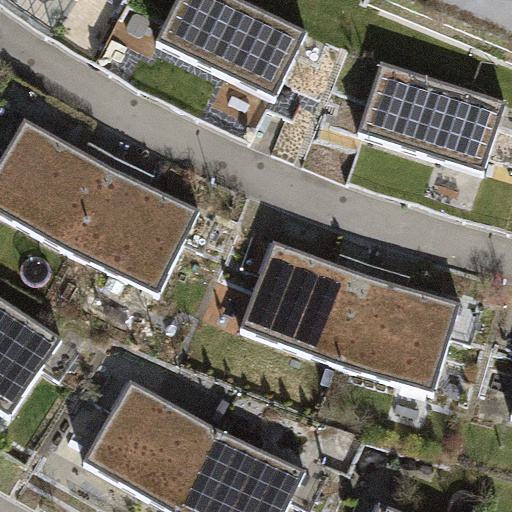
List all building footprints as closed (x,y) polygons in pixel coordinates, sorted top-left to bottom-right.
[(32,0),(67,20),(79,0),(32,0)] [(177,0),(158,39),(277,97),(309,32),(243,0),(177,0)] [(362,129),(488,170),(510,103),(385,62),(362,129)] [(0,177),(0,241),(61,274),(109,183),(21,137),(0,177)] [(61,274),(149,320),(197,230),(109,183),(61,274)] [(235,355),(329,387),(362,290),(269,258),(235,355)] [(205,315),(235,328),(250,292),(220,280),(205,315)] [(329,387),(422,420),(456,323),(362,290),(329,387)] [(0,416),(26,431),(76,341),(0,299),(0,416)] [(96,473),(167,511),(187,511),(233,431),(146,383),(96,473)] [(187,511),(301,511),(320,479),(233,431),(187,511)]
